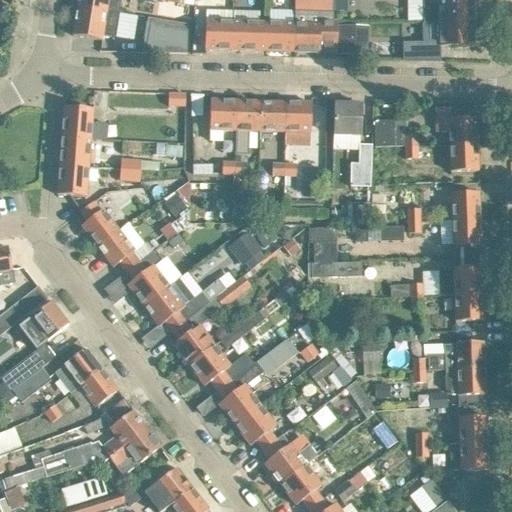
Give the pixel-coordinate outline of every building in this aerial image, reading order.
[(121,0),(78,0),(77,8),(119,15),(121,0)] [(422,0),(423,22),(437,22),(474,22),(473,0),(422,0)] [(115,38),(119,15),(77,8),(72,37),(101,41),(102,36),(115,38)] [(337,47),(337,37),(337,23),(333,23),(333,13),(294,12),(294,25),(292,25),(291,53),(337,54),(337,48),(337,47)] [(147,19),(142,54),(170,55),(186,55),(187,54),(187,41),(187,25),(147,19)] [(423,43),(402,43),(402,61),(439,62),(439,48),(474,47),(474,22),(437,22),(423,22),(423,43)] [(230,51),(231,23),(205,23),(205,51),(230,51)] [(262,52),(263,25),(259,25),(243,24),(231,23),(230,51),(262,52)] [(291,53),(292,25),(263,25),(262,52),(291,53)] [(341,53),(341,55),(365,56),(366,28),(342,27),(341,53)] [(185,95),(109,93),(108,113),(117,114),(118,105),(185,107),(185,95)] [(190,115),(203,116),(203,96),(191,95),(190,115)] [(235,132),(235,102),(210,101),(209,143),(223,143),(223,132),(235,132)] [(260,133),(261,103),(235,102),(235,132),(234,156),(248,156),(248,133),(260,133)] [(285,134),(286,103),(261,103),(260,133),(285,134)] [(310,135),(311,104),(286,103),(285,134),(310,135)] [(334,105),(333,125),(333,136),(361,137),(362,106),(334,105)] [(93,110),(63,108),(61,137),(91,140),(93,110)] [(477,145),(476,119),(450,120),(449,109),(435,109),(435,134),(449,133),(449,146),(477,145)] [(374,149),(405,147),(417,147),(417,135),(405,135),(405,129),(394,129),(394,122),(374,122),(374,149)] [(88,168),(91,140),(61,137),(59,166),(88,168)] [(478,172),(477,145),(449,146),(451,173),(478,172)] [(182,147),(156,146),(155,157),(181,159),(182,147)] [(350,188),(370,188),(371,146),(358,146),(358,165),(350,165),(350,188)] [(418,159),(417,147),(405,147),(405,160),(418,159)] [(159,163),(120,160),(119,171),(140,173),(158,174),(158,172),(159,163)] [(234,176),(234,164),(223,164),(222,176),(234,176)] [(246,177),(246,164),(234,164),(234,176),(246,177)] [(283,177),(283,164),(272,164),(272,177),(283,177)] [(296,164),(283,164),(283,177),(296,177),(296,164)] [(101,169),(88,168),(59,166),(57,196),(70,197),(81,213),(96,201),(92,197),(85,202),(82,198),(86,198),(87,191),(99,191),(101,169)] [(212,166),(193,166),(193,176),(212,175),(212,166)] [(139,180),(140,173),(119,171),(119,182),(139,184),(139,180)] [(103,211),(99,206),(104,203),(105,204),(112,199),(107,193),(96,202),(96,201),(81,213),(80,213),(87,223),(82,227),(97,248),(118,232),(102,212),(103,211)] [(479,194),(459,194),(451,195),(452,208),(452,221),(479,220),(479,194)] [(175,195),(163,205),(175,220),(187,210),(175,195)] [(369,225),(369,205),(347,205),(347,215),(330,215),(331,227),(369,225)] [(257,225),(257,207),(257,206),(232,206),(231,224),(257,225)] [(323,217),(323,207),(288,206),(288,216),(323,217)] [(407,211),(407,217),(407,223),(419,222),(419,210),(407,211)] [(480,247),(479,220),(452,221),(453,247),(480,247)] [(420,233),(419,222),(407,223),(408,234),(420,233)] [(308,228),(308,243),(313,243),(336,243),(336,228),(308,228)] [(269,229),(256,239),(264,248),(276,239),(269,229)] [(134,253),(118,232),(97,248),(113,268),(119,264),(126,273),(139,263),(132,254),(134,253)] [(313,243),(314,264),(337,264),(336,243),(313,243)] [(0,287),(15,284),(8,248),(0,249),(0,287)] [(168,288),(153,268),(160,262),(152,252),(139,263),(126,273),(133,282),(127,287),(143,307),(168,288)] [(349,263),(337,264),(314,264),(312,264),(312,279),(350,278),(349,263)] [(481,269),(461,269),(438,270),(439,296),(454,296),(482,295),(481,269)] [(223,310),(239,297),(252,288),(243,277),(231,286),(227,289),(217,297),(214,299),(222,309),(223,310)] [(409,285),(410,297),(421,297),(421,285),(409,285)] [(38,287),(0,316),(0,329),(3,334),(19,322),(27,315),(47,300),(38,287)] [(191,317),(183,307),(168,288),(143,307),(159,328),(164,324),(171,333),(191,317)] [(483,321),(482,295),(454,296),(455,322),(483,321)] [(421,309),(421,297),(410,297),(410,310),(421,309)] [(214,299),(191,317),(171,333),(178,342),(173,346),(188,367),(213,348),(198,328),(222,309),(214,299)] [(67,326),(50,304),(30,319),(27,315),(19,322),(24,328),(31,322),(47,342),(67,326)] [(225,350),(263,321),(257,313),(220,342),(225,350)] [(265,356),(276,370),(297,354),(286,339),(265,356)] [(484,343),(464,344),(456,344),(456,346),(445,347),(445,356),(427,357),(427,372),(445,371),(484,370),(484,343)] [(362,363),(365,363),(365,375),(380,374),(379,345),(362,346),(362,363)] [(41,369),(54,359),(45,346),(0,379),(0,380),(8,392),(41,369)] [(229,368),(213,348),(188,367),(204,387),(210,383),(217,392),(253,364),(246,354),(229,368)] [(101,371),(85,350),(55,373),(71,394),(101,371)] [(328,358),(307,373),(315,384),(336,368),(328,358)] [(425,372),(424,360),(411,360),(411,361),(402,361),(403,373),(412,373),(412,372),(425,372)] [(260,407),(245,388),(263,373),(255,363),(253,364),(217,392),(224,401),(218,406),(234,426),(260,407)] [(41,369),(8,392),(0,397),(0,409),(16,397),(21,404),(50,382),(41,369)] [(485,396),(484,370),(445,371),(446,391),(450,391),(450,396),(457,396),(457,397),(485,396)] [(117,392),(101,371),(71,394),(87,415),(117,392)] [(426,384),(425,372),(412,372),(412,373),(412,384),(426,384)] [(376,412),(355,381),(345,388),(367,419),(376,412)] [(375,384),(375,398),(389,399),(390,384),(375,384)] [(446,395),(429,395),(430,409),(447,409),(446,395)] [(124,399),(102,416),(103,418),(83,427),(87,436),(109,425),(131,408),(124,399)] [(55,407),(44,415),(51,424),(62,416),(55,407)] [(276,428),(260,407),(234,426),(250,447),(256,443),(263,452),(276,441),(270,432),(276,428)] [(108,459),(147,430),(133,412),(109,430),(115,438),(102,448),(98,443),(74,451),(73,448),(66,451),(67,453),(53,458),(51,451),(32,457),(36,470),(4,480),(8,490),(26,485),(27,482),(94,461),(100,464),(108,459)] [(486,418),(466,419),(458,419),(459,445),(487,444),(486,418)] [(13,429),(0,434),(0,456),(20,449),(13,429)] [(123,477),(160,448),(147,430),(108,459),(123,477)] [(427,446),(427,434),(415,434),(415,447),(427,446)] [(280,486),(305,466),(317,457),(308,445),(304,448),(296,455),(289,446),(283,450),(276,441),(263,452),(269,461),(264,465),(280,486)] [(488,471),(487,444),(459,445),(448,446),(449,472),(460,471),(460,472),(488,471)] [(427,458),(427,446),(415,447),(415,458),(427,458)] [(321,487),(305,466),(280,486),(296,506),(301,502),(308,511),(322,501),(315,492),(321,487)] [(176,469),(150,488),(144,494),(145,496),(157,511),(162,511),(170,506),(192,490),(176,469)] [(342,503),(355,493),(375,478),(369,470),(363,474),(362,473),(348,483),(334,493),(342,503)] [(101,478),(61,491),(66,508),(106,495),(101,478)] [(447,500),(432,479),(420,488),(435,509),(447,500)] [(144,494),(150,488),(144,481),(122,497),(130,507),(145,496),(144,494)] [(174,511),(206,511),(208,511),(192,490),(170,506),(174,511)] [(9,511),(4,499),(0,500),(0,511),(9,511)] [(329,510),(322,501),(308,511),(339,511),(334,505),(329,510)]
